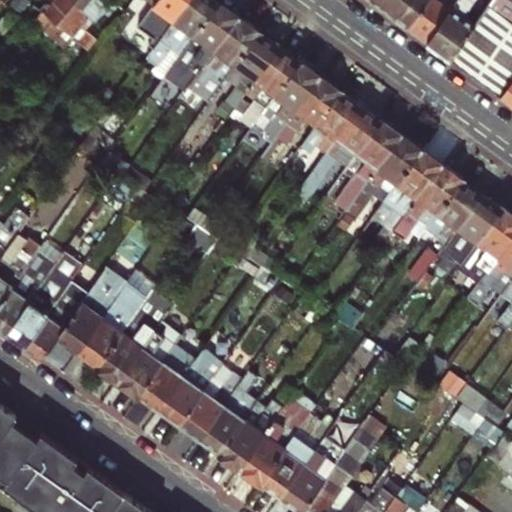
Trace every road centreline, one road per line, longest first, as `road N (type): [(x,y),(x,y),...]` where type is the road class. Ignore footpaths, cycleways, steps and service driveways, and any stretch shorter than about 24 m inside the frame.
road 1 (residential): [(209,511),(0,362)]
road 2 (residential): [(511,140),(322,0)]
